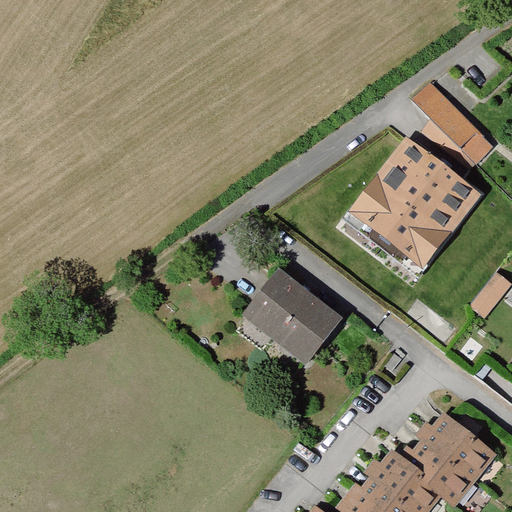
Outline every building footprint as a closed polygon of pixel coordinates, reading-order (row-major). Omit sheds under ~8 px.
[(477,165),(494,148),(440,94),(423,112),(441,129),(477,165)] [(470,172),(477,165),(441,129),(434,136),(470,172)] [(418,267),(476,194),(404,136),(345,209),(418,267)] [(300,365),(336,320),(271,269),(235,314),(300,365)] [(481,296),(471,309),(485,320),(495,308),(481,296)] [(417,435),(475,483),(497,457),(439,409),(417,435)] [(397,459),(442,496),(455,507),(475,483),(417,435),(397,459)] [(366,473),(413,511),(428,511),(442,496),(397,459),(385,449),(366,473)] [(347,495),(368,511),(413,511),(366,473),(347,495)] [(332,511),(368,511),(347,495),(332,511)]
